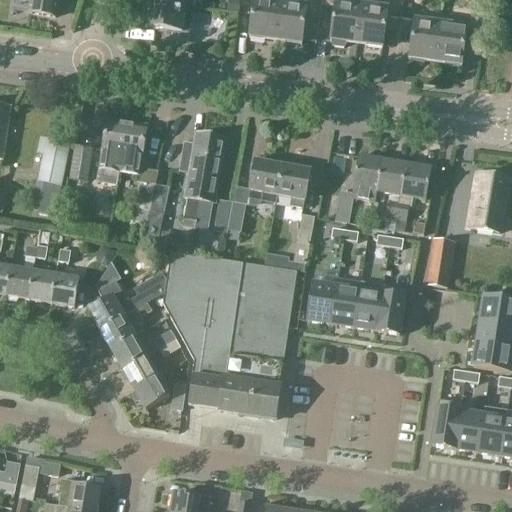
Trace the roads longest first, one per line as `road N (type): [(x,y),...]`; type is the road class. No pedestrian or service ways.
road 1 (secondary): [(511,125),(92,67)]
road 2 (residential): [(308,475),(324,374),(394,386),(378,485)]
road 3 (residential): [(308,475),(137,450)]
road 4 (residential): [(104,442),(67,357),(54,347),(0,338)]
